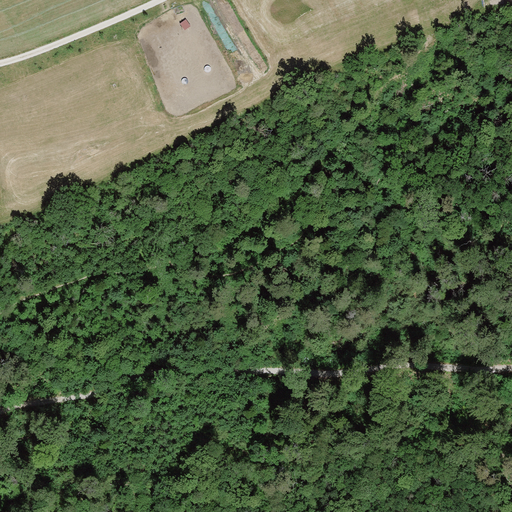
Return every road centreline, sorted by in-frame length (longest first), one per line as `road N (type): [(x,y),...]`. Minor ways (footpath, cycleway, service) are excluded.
road 1 (track): [(511,367),(469,370),(433,357),(368,367),(139,372),(126,384),(0,411)]
road 2 (track): [(165,0),(0,65)]
